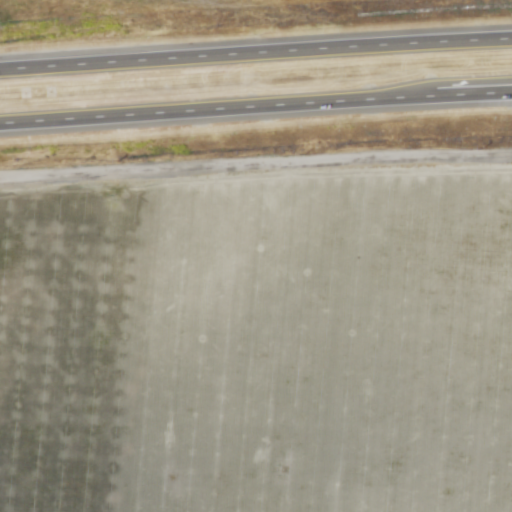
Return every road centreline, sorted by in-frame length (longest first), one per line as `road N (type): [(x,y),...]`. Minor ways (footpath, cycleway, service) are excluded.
road 1 (trunk): [(0,122),(511,91)]
road 2 (trunk): [(511,38),(0,68)]
